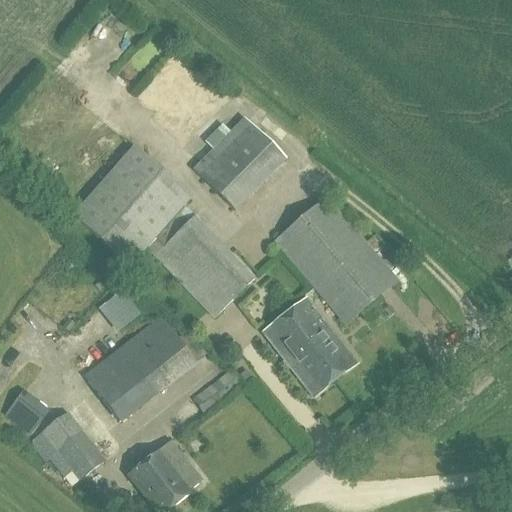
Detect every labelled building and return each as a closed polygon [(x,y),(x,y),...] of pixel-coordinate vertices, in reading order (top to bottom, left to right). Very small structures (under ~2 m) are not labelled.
[(108,51),(120,32),(111,26),(99,45),(108,51)] [(83,74),(75,82),(95,101),(102,92),(83,74)] [(235,212),(286,160),(246,116),(192,170),(235,212)] [(130,266),(191,197),(134,147),(73,216),(130,266)] [(346,326),(399,281),(327,196),(273,242),(346,326)] [(213,318),(255,279),(195,216),(155,256),(213,318)] [(302,303),(288,314),(339,377),(358,361),(328,324),(322,328),(302,303)] [(320,392),(339,377),(288,314),(266,333),(308,383),(311,381),(320,392)] [(195,363),(181,345),(159,316),(83,376),(120,425),(197,365),(195,363)] [(186,334),(178,340),(195,363),(205,356),(186,334)] [(243,386),(229,368),(191,400),(204,417),(243,386)] [(105,460),(68,411),(30,441),(46,461),(50,460),(62,477),(71,472),(79,482),(105,460)] [(191,490),(202,481),(171,442),(128,476),(155,511),(166,511),(192,491),(191,490)]
